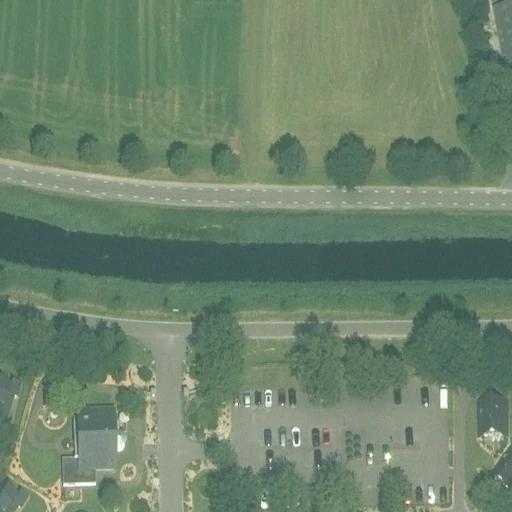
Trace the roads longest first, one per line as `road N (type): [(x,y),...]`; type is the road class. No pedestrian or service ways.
road 1 (tertiary): [(0,169),(253,199),(511,199)]
road 2 (unclassified): [(511,328),(168,331),(0,307)]
